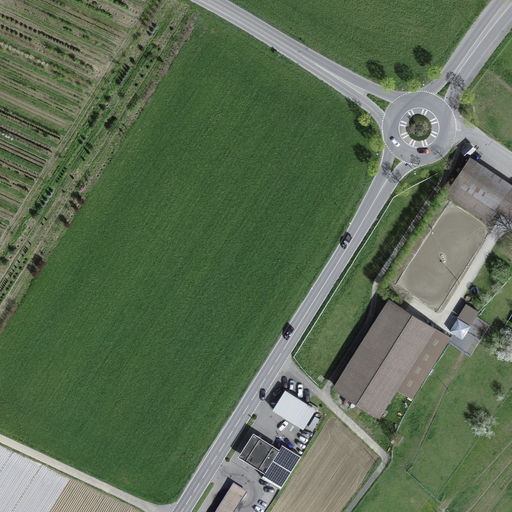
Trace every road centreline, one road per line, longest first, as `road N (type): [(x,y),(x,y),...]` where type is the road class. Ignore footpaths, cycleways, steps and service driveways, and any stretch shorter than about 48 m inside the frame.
road 1 (primary): [(178,511),(404,151)]
road 2 (track): [(279,350),(386,459),(347,511)]
road 3 (track): [(154,511),(0,439)]
road 4 (tertiary): [(353,86),(210,0)]
